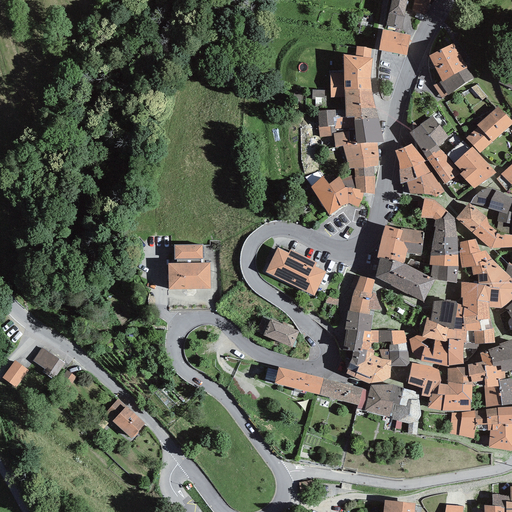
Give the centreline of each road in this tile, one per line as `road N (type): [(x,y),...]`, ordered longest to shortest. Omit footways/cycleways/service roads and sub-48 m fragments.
road 1 (tertiary): [(397,113),(378,218),(362,245),(331,249),(281,228),(260,235),(247,258),(259,286),(324,342),(325,363),(310,368),(265,356),(209,318),(187,322),(174,339),(178,363),(221,393),(283,474)]
road 2 (tertiary): [(0,292),(23,320),(76,353),(136,407),(181,458)]
road 3 (residential): [(511,463),(406,483),(283,474)]
road 4 (residential): [(397,113),(381,106),(374,77),(385,0)]
road 5 (tertiary): [(444,0),(421,38),(397,113)]
